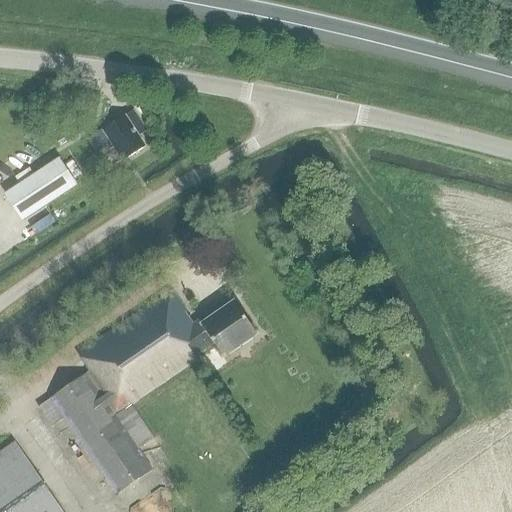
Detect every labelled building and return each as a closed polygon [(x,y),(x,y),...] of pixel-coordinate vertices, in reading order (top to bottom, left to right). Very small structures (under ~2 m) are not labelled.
[(96,97),(82,95),(80,108),(94,110),(96,97)] [(138,136),(146,131),(133,110),(103,130),(123,161),(145,147),(138,136)] [(59,157),(4,193),(22,222),(78,186),(59,157)] [(223,357),(257,334),(235,302),(202,325),(199,320),(193,324),(185,313),(187,312),(172,291),(78,354),(90,371),(50,398),(50,399),(38,407),(52,427),(64,419),(117,495),(152,471),(137,450),(153,439),(129,404),(196,359),(194,357),(214,343),(223,357)] [(0,511),(62,511),(14,442),(0,452),(0,511)]
